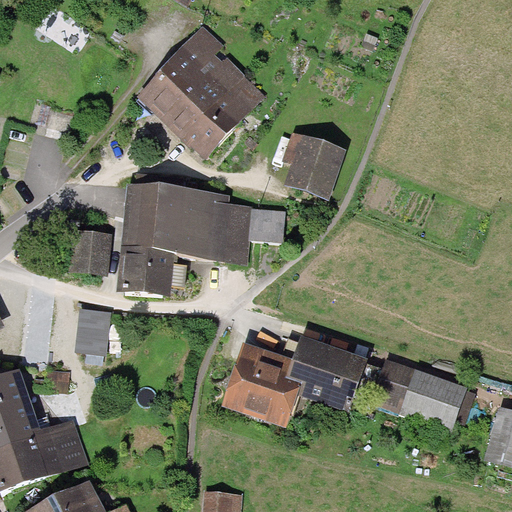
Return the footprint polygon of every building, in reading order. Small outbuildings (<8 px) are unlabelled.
[(224,47),(204,28),(139,99),(184,143),(246,76),(227,57),(223,62),(216,56),(224,47)] [(267,96),(246,76),(184,143),(206,161),(267,96)] [(345,153),(293,136),(284,163),(295,167),(288,190),(327,203),(345,153)] [(231,196),(129,186),(119,293),(170,298),(175,254),(246,262),(247,241),(250,210),(250,206),(230,204),(231,196)] [(285,213),(250,210),(247,241),(282,244),(285,213)] [(110,236),(74,233),(71,276),(108,279),(110,236)] [(81,310),(75,352),(107,356),(112,313),(81,310)] [(297,367),(248,349),(226,409),(281,429),(295,391),(289,389),(297,367)] [(381,377),(303,349),(297,367),(289,389),(295,391),(366,417),(374,397),(381,377)] [(464,394),(385,366),(381,377),(374,397),(404,409),(401,418),(449,435),(464,394)] [(0,445),(40,431),(20,377),(0,384),(0,445)] [(511,419),(500,416),(487,462),(511,469),(511,419)] [(40,431),(0,445),(0,498),(87,466),(70,420),(40,431)] [(86,511),(78,495),(42,511),(124,511),(123,511),(86,511)] [(237,499),(206,496),(204,511),(227,511),(236,511),(237,499)]
